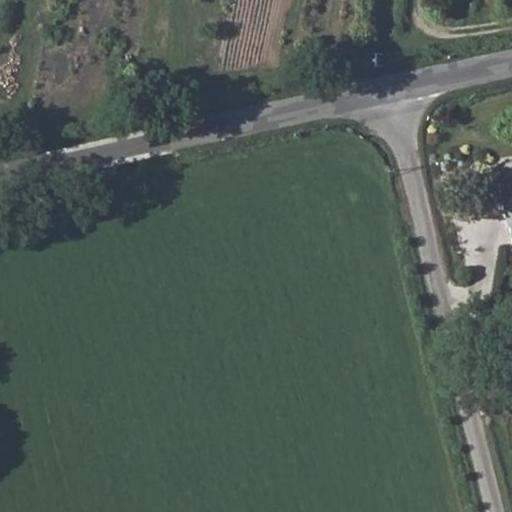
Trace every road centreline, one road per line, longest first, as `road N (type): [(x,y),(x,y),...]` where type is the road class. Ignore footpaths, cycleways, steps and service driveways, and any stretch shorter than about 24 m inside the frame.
road 1 (unclassified): [(390,88),(493,511)]
road 2 (tertiary): [(0,178),(390,88)]
road 3 (tertiary): [(390,88),(511,61)]
